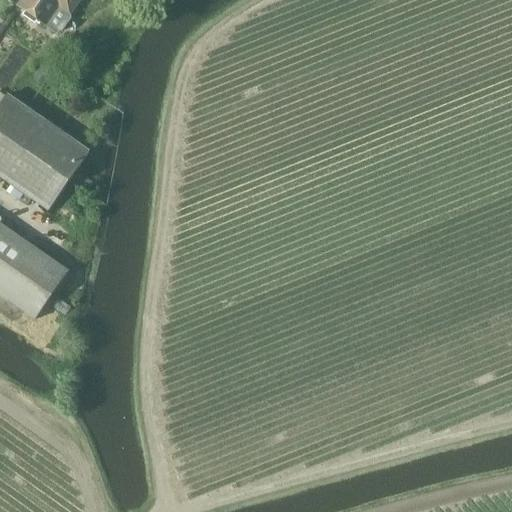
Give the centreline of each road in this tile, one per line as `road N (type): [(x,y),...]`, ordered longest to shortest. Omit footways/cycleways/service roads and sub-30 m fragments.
road 1 (track): [(175,511),(156,367),(205,52),(285,0)]
road 2 (track): [(511,419),(187,511)]
road 3 (track): [(372,511),(511,477)]
